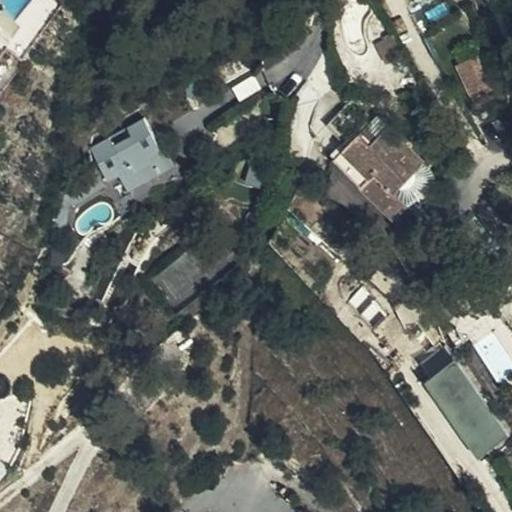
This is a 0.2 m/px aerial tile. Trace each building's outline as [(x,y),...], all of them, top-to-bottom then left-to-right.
[(377,33),(389,28),(381,8),(369,12),(377,33)] [(452,50),(467,78),(472,75),(480,91),(492,85),(486,70),(483,71),(468,42),(452,50)] [(329,107),(341,96),(322,72),(310,83),(329,107)] [(472,75),(467,78),(475,95),(480,91),(472,75)] [(348,91),(341,96),(329,107),(326,109),(351,140),(340,149),(372,186),(387,176),(373,158),(404,133),(371,92),(358,103),(348,91)] [(117,188),(169,161),(158,140),(155,141),(137,109),(81,138),(101,176),(109,173),(117,188)] [(316,119),(340,149),(351,140),(326,109),(316,119)] [(417,149),(404,133),(373,158),(387,176),(392,171),(405,160),(417,149)] [(421,180),(405,160),(392,171),(407,190),(421,180)] [(479,211),(458,182),(435,199),(456,228),(479,211)] [(511,334),(494,344),(511,377),(511,334)] [(480,454),(511,433),(511,432),(461,353),(428,374),(480,454)]
